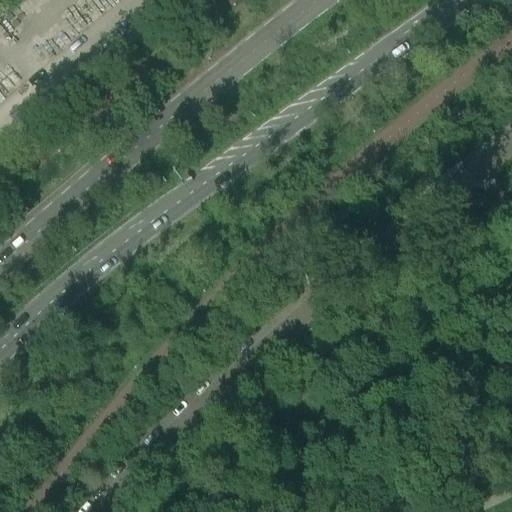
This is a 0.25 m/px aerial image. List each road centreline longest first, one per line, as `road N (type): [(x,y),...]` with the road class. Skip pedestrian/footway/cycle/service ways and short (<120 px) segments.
road 1 (trunk): [(0,351),(119,246),(462,0)]
road 2 (unclassified): [(102,511),(214,380),(511,138)]
road 3 (trunk): [(329,0),(174,119),(0,272)]
road 4 (unknown): [(255,511),(315,449),(411,370),(511,313)]
